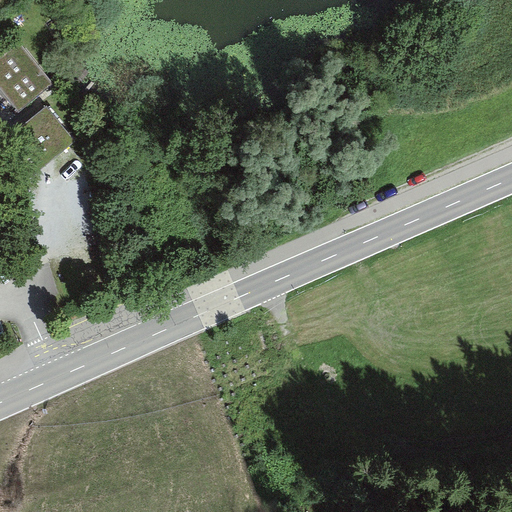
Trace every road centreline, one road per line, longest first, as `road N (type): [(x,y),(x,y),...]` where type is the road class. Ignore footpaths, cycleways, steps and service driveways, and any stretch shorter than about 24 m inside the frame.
road 1 (secondary): [(511,180),(0,404)]
road 2 (track): [(268,286),(304,375),(330,408),(367,429)]
